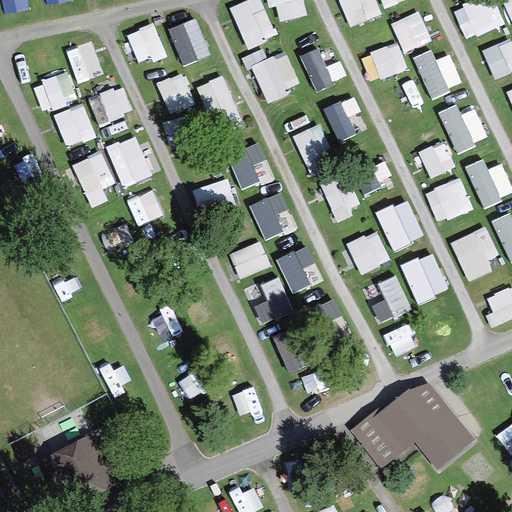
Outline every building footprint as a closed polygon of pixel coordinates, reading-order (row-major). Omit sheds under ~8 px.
[(263,0),(243,0),(231,5),(250,47),(279,34),(263,0)] [(303,0),(272,0),(279,21),(307,13),(303,0)] [(340,0),(351,25),(383,13),(377,0),(340,0)] [(486,0),(469,7),(479,32),(503,23),(494,0),(486,0)] [(394,26),(406,49),(431,37),(419,13),(394,26)] [(171,26),(183,65),(212,56),(199,17),(171,26)] [(140,63),(168,53),(156,22),(128,33),(140,63)] [(496,78),(511,70),(511,38),(511,37),(484,49),(496,78)] [(382,78),(409,67),(397,40),(370,52),(382,78)] [(76,75),(101,67),(92,43),(68,51),(76,75)] [(340,59),(328,65),(319,47),(301,56),(318,90),(348,75),(340,59)] [(414,56),(433,99),(453,90),(433,47),(414,56)] [(290,93),(284,81),(298,75),(286,49),(252,65),(269,102),(290,93)] [(70,71),(44,77),(52,106),(78,99),(70,71)] [(185,72),(159,80),(168,111),(195,104),(185,72)] [(101,125),(126,116),(115,86),(90,95),(101,125)] [(327,104),(337,138),(367,130),(357,95),(327,104)] [(440,109),(460,154),(478,145),(458,101),(440,109)] [(56,114),(67,146),(96,136),(85,103),(56,114)] [(194,110),(164,121),(175,150),(205,138),(194,110)] [(312,175),(328,168),(321,152),(332,147),(321,122),(294,133),(312,175)] [(109,144),(123,186),(153,177),(138,134),(109,144)] [(448,141),(420,148),(427,175),(454,169),(448,141)] [(235,151),(246,190),(259,186),(247,147),(235,151)] [(74,162),(93,206),(108,199),(103,186),(116,180),(102,150),(74,162)] [(467,164),(484,208),(504,200),(486,156),(467,164)] [(361,171),(368,189),(392,180),(385,161),(361,171)] [(322,184),(338,218),(362,207),(347,173),(322,184)] [(194,188),(203,212),(237,200),(228,175),(194,188)] [(427,189),(440,222),(475,208),(461,175),(427,189)] [(267,239),(282,233),(267,196),(253,202),(267,239)] [(396,251),(409,245),(389,204),(376,211),(396,251)] [(511,259),(511,213),(511,211),(492,220),(511,259)] [(468,275),(503,260),(487,225),(453,240),(468,275)] [(377,228),(347,242),(363,274),(392,259),(377,228)] [(238,275),(271,267),(265,240),(232,248),(238,275)] [(295,250),(280,255),(296,303),(311,298),(295,250)] [(402,263),(420,303),(434,297),(416,257),(402,263)] [(395,271),(381,278),(399,313),(414,305),(395,271)] [(264,280),(280,318),(295,312),(279,274),(264,280)] [(496,324),(511,318),(511,287),(487,296),(496,324)] [(291,370),(308,362),(291,329),(275,337),(291,370)] [(436,471),(474,440),(428,384),(407,391),(383,410),(380,407),(350,432),(381,471),(414,444),(436,471)] [(120,482),(95,433),(47,458),(72,507),(120,482)]
